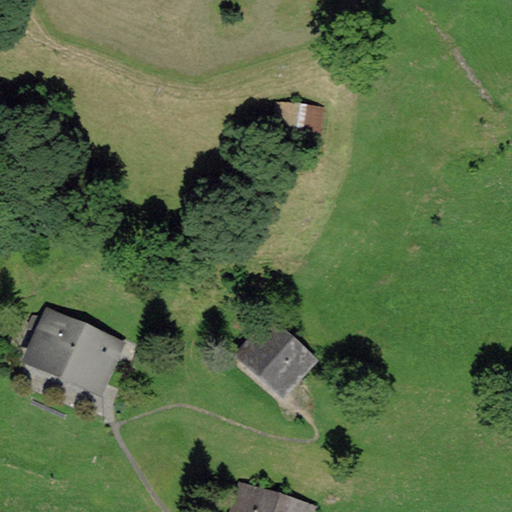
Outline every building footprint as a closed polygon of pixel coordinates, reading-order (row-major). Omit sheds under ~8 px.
[(278,102),(274,128),(294,131),(298,105),(278,102)] [(316,134),(320,108),(298,105),(294,131),(316,134)] [(34,357),(96,385),(113,345),(43,315),(34,314),(29,324),(45,331),(34,357)] [(243,354),(282,388),(309,357),(270,323),(243,354)] [(307,511),(308,510),(243,489),(235,511),(307,511)]
